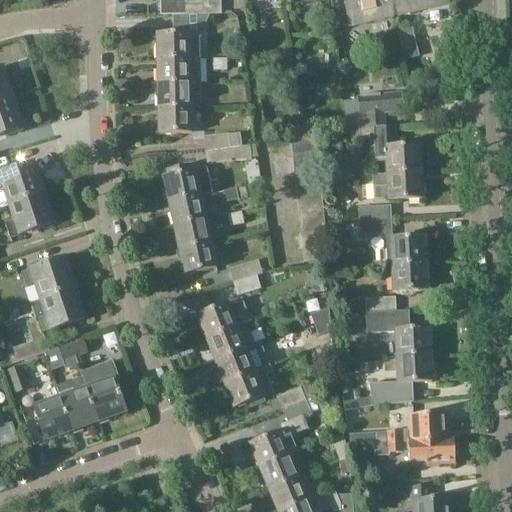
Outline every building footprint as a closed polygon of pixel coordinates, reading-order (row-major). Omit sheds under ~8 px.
[(169,0),(170,3),(160,3),(160,17),(184,17),(184,2),(183,0),(169,0)] [(342,0),(349,25),(391,16),(387,0),(342,0)] [(446,0),(387,0),(391,16),(447,2),(446,0)] [(184,2),(184,17),(196,16),(210,16),(220,16),(220,2),(184,2)] [(344,29),(337,2),(330,3),(335,30),(344,29)] [(172,17),(172,36),(189,36),(197,36),(197,30),(203,30),(210,16),(196,16),(196,17),(172,17)] [(157,36),(157,62),(199,61),(198,36),(197,36),(189,36),(172,36),(157,36)] [(157,62),(157,86),(201,85),(200,61),(199,61),(157,62)] [(226,73),(226,61),(212,61),(212,73),(226,73)] [(0,101),(12,97),(3,69),(0,69),(0,101)] [(408,76),(410,86),(417,84),(415,74),(408,76)] [(158,110),(158,112),(191,111),(201,111),(201,85),(157,86),(158,110)] [(345,133),(360,132),(359,118),(383,115),(403,113),(401,95),(356,99),(357,102),(342,103),(345,133)] [(0,139),(24,132),(12,97),(0,101),(0,139)] [(158,135),(191,135),(191,134),(191,111),(158,112),(158,135)] [(359,118),(360,132),(361,132),(385,130),(384,129),(383,115),(359,118)] [(350,145),(362,144),(362,146),(371,146),(372,163),(386,163),(387,177),(420,174),(419,148),(386,149),(385,130),(361,132),(361,133),(350,134),(350,145)] [(228,136),(204,139),(205,153),(241,149),(239,136),(228,137),(228,136)] [(314,137),(290,140),(291,151),(315,148),(314,137)] [(250,160),(256,159),(255,148),(241,149),(205,153),(207,167),(251,162),(250,160)] [(291,151),(293,164),(317,161),(315,148),(291,151)] [(293,164),(294,176),(318,174),(317,161),(293,164)] [(0,190),(3,190),(8,206),(42,195),(32,164),(0,174),(0,190)] [(179,173),(162,177),(168,205),(200,198),(212,196),(206,171),(194,173),(179,176),(179,173)] [(294,176),(295,188),(319,186),(318,174),(294,176)] [(372,177),(374,203),(422,201),(420,174),(387,177),(372,177)] [(295,188),(297,201),(321,198),(319,186),(295,188)] [(237,199),(246,197),(245,189),(236,191),(236,190),(222,193),(225,205),(238,202),(237,199)] [(52,226),(42,195),(8,206),(14,222),(5,225),(10,239),(19,236),(19,237),(52,226)] [(200,198),(168,205),(173,227),(204,219),(200,198)] [(321,198),(297,201),(298,213),(322,211),(321,198)] [(390,208),(358,210),(359,224),(391,222),(390,208)] [(322,211),(298,213),(299,226),(323,223),(322,211)] [(243,226),(240,214),(227,217),(230,229),(243,226)] [(204,219),(173,227),(178,251),(210,244),(204,219)] [(359,224),(359,237),(391,236),(391,222),(359,224)] [(323,223),(299,226),(301,237),(325,235),(323,223)] [(331,230),(332,239),(346,238),(345,228),(331,230)] [(325,235),(301,237),(302,250),(326,247),(325,235)] [(390,252),(391,267),(425,265),(423,239),(385,241),(385,252),(390,252)] [(215,269),(210,244),(178,251),(184,276),(215,269)] [(302,250),(303,263),(327,260),(326,247),(302,250)] [(35,285),(40,302),(74,290),(64,260),(30,271),(21,275),(25,288),(35,285)] [(228,271),(232,285),(257,278),(262,276),(258,262),(228,271)] [(426,292),(425,265),(391,267),(392,293),(426,292)] [(260,291),(257,278),(232,285),(237,298),(260,291)] [(49,353),(42,334),(84,320),(74,290),(40,302),(31,305),(36,322),(26,325),(32,344),(13,350),(10,347),(5,349),(4,353),(0,354),(0,359),(3,369),(49,353)] [(394,300),(365,302),(365,315),(395,314),(394,300)] [(197,317),(206,340),(245,324),(236,302),(227,306),(227,305),(197,317)] [(310,317),(314,328),(330,322),(328,310),(310,317)] [(351,316),(352,329),(396,327),(395,314),(365,315),(351,316)] [(330,322),(314,328),(318,338),(331,333),(330,322)] [(206,340),(215,363),(254,347),(245,324),(206,340)] [(395,333),(396,359),(430,358),(429,331),(395,333)] [(82,343),(70,347),(75,359),(87,355),(82,343)] [(331,345),(316,351),(313,355),(331,367),(333,363),(331,345)] [(215,363),(224,385),(269,367),(260,346),(255,348),(254,347),(215,363)] [(58,352),(64,368),(69,370),(78,367),(75,359),(70,347),(58,352)] [(413,404),(412,385),(431,384),(430,358),(396,359),(397,384),(368,386),(371,409),(413,404)] [(81,375),(82,379),(84,386),(85,386),(98,423),(126,413),(114,382),(117,381),(111,364),(81,375)] [(269,367),(224,385),(233,410),(249,404),(251,409),(265,404),(262,398),(273,394),(266,377),(273,375),(270,368),(270,369),(269,367)] [(27,391),(19,368),(8,372),(16,395),(27,391)] [(82,379),(56,388),(60,399),(72,432),(98,423),(85,386),(84,386),(82,379)] [(277,399),(282,412),(313,399),(308,387),(277,399)] [(315,400),(322,416),(337,410),(331,394),(315,400)] [(46,442),(72,432),(60,399),(47,404),(46,400),(33,404),(34,408),(33,408),(46,442)] [(249,446),(259,469),(296,453),(297,456),(299,455),(292,438),(307,431),(303,419),(310,416),(308,410),(317,407),(314,399),(313,399),(282,412),(287,424),(283,426),(285,431),(249,446)] [(350,446),(373,445),(446,441),(445,415),(410,416),(406,416),(406,439),(401,439),(401,432),(387,433),(387,434),(349,436),(350,446)] [(330,440),(339,463),(347,460),(343,435),(330,440)] [(388,458),(388,455),(402,454),(402,449),(408,448),(409,469),(427,468),(427,465),(454,464),(454,459),(458,457),(458,448),(453,447),(453,441),(446,441),(373,445),(374,458),(388,458)] [(296,453),(259,469),(268,492),(305,476),(297,456),(296,453)] [(341,478),(349,474),(347,460),(339,463),(339,464),(341,478)] [(305,476),(268,492),(276,511),(282,511),(308,501),(315,498),(305,476)] [(434,494),(433,482),(416,483),(416,495),(434,494)] [(331,511),(352,511),(352,497),(336,497),(333,491),(309,502),(308,501),(282,511),(321,511),(330,509),(331,511)] [(449,511),(449,499),(445,499),(443,495),(435,496),(434,500),(415,501),(415,511),(449,511)]
